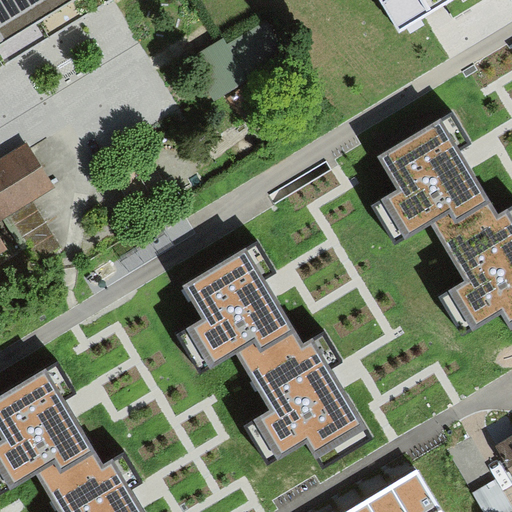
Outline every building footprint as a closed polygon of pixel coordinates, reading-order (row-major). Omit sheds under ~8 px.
[(0,0),(0,72),(7,68),(98,12),(117,0),(0,0)] [(378,0),(397,33),(452,0),(378,0)] [(265,16),(187,63),(210,101),(288,54),(265,16)] [(443,118),(379,156),(397,187),(381,196),(406,240),(434,223),(445,242),(498,211),(443,118)] [(0,261),(7,257),(0,244),(0,223),(55,190),(28,146),(0,162),(0,261)] [(511,211),(508,205),(498,211),(445,242),(466,278),(450,288),(474,328),(502,312),(511,327),(511,326),(511,211)] [(249,246),(185,283),(203,314),(186,324),(211,367),(239,351),(250,369),(303,338),(249,246)] [(313,332),(303,338),(250,369),(272,406),(256,415),(279,455),(307,439),(316,454),(368,424),(360,412),(313,332)] [(47,367),(0,394),(0,432),(1,435),(0,435),(0,471),(10,488),(38,472),(49,491),(102,459),(47,367)] [(511,441),(496,450),(511,477),(511,441)] [(146,511),(112,453),(102,459),(49,491),(61,511),(146,511)] [(443,511),(417,469),(393,483),(410,511),(443,511)] [(511,511),(511,509),(496,482),(473,495),(482,511),(511,511)] [(374,511),(410,511),(393,483),(367,499),(374,511)] [(374,511),(367,499),(344,511),(374,511)]
